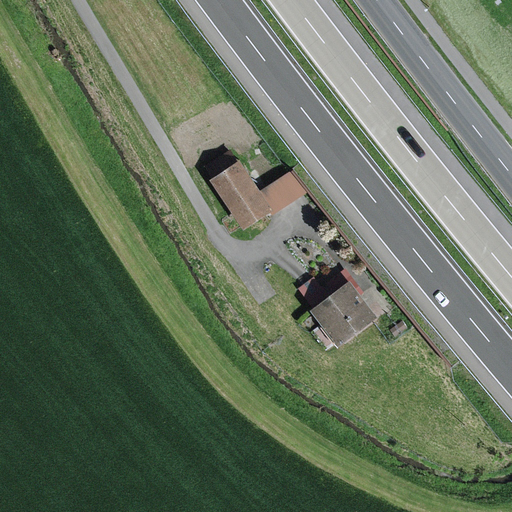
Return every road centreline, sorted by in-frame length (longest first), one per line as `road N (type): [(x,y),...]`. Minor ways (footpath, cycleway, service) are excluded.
road 1 (motorway): [(221,0),(511,366)]
road 2 (motorway): [(511,278),(294,0)]
road 3 (primary): [(386,0),(511,161)]
